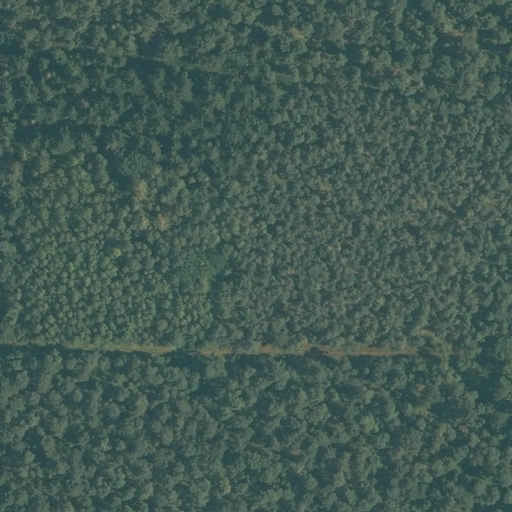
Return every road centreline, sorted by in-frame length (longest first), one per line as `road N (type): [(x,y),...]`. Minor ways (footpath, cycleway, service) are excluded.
road 1 (track): [(0,31),(511,102)]
road 2 (track): [(511,355),(0,346)]
